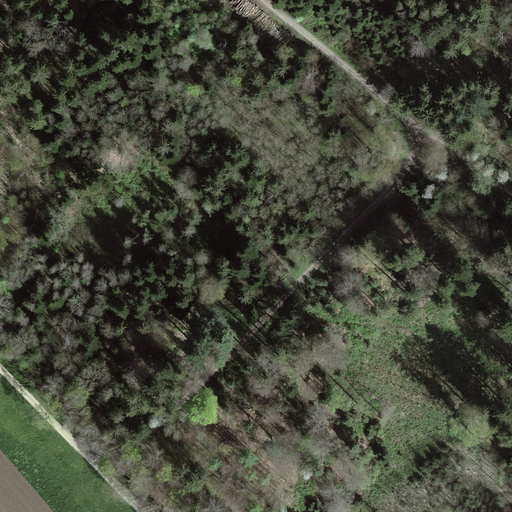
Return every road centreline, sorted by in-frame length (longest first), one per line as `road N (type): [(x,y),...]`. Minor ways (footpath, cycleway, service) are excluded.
road 1 (track): [(89,458),(136,441),(195,393),(403,173),(420,129)]
road 2 (track): [(261,0),(420,129),(511,191)]
road 3 (track): [(0,367),(142,511)]
